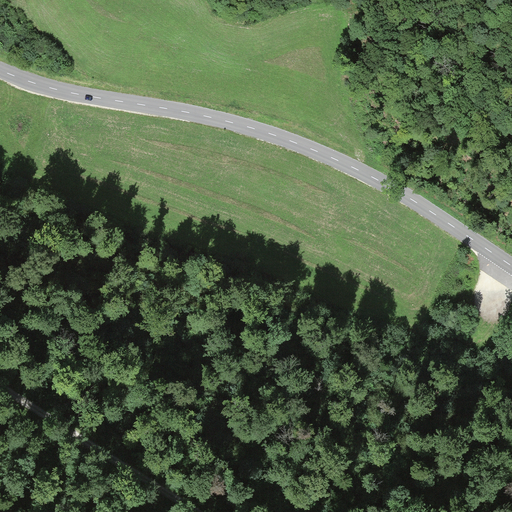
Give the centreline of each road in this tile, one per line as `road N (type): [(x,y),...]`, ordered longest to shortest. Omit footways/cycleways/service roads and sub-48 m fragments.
road 1 (tertiary): [(0,70),(309,149),(511,266)]
road 2 (track): [(284,511),(0,256)]
road 3 (track): [(0,384),(192,511)]
road 4 (track): [(473,0),(458,37),(462,70),(511,132)]
